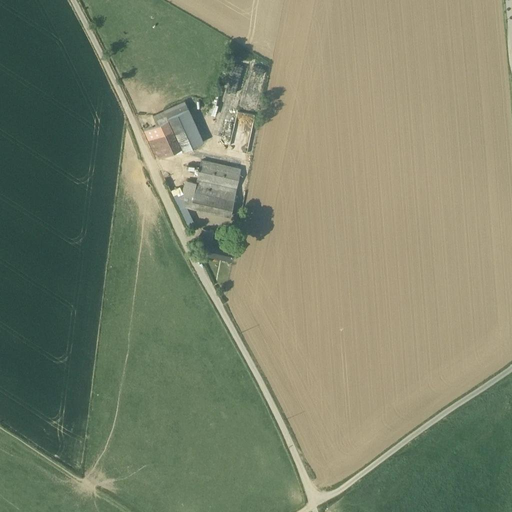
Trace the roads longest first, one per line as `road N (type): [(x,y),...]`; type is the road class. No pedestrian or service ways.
road 1 (unclassified): [(75,0),(312,500)]
road 2 (unclassified): [(312,500),(511,362)]
